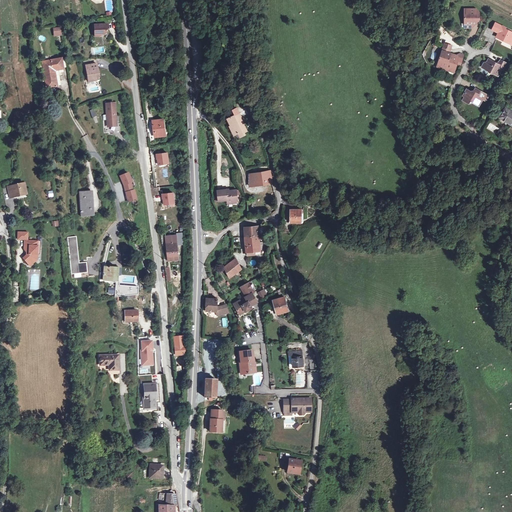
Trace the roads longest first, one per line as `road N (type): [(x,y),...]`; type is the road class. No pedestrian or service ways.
road 1 (unclassified): [(305,511),(318,364),(276,218)]
road 2 (residential): [(161,291),(123,0)]
road 3 (secondary): [(182,0),(197,249)]
road 4 (secondary): [(197,249),(186,488)]
road 5 (unclassified): [(248,0),(241,92),(282,201),(276,218)]
road 6 (residential): [(68,104),(102,166),(120,226),(161,291)]
road 7 (residential): [(186,488),(176,474),(161,291)]
road 8 (unclassified): [(1,511),(7,441),(0,362)]
road 9 (track): [(374,0),(421,89),(457,117)]
road 10 (residential): [(473,52),(451,98),(457,117),(511,155)]
